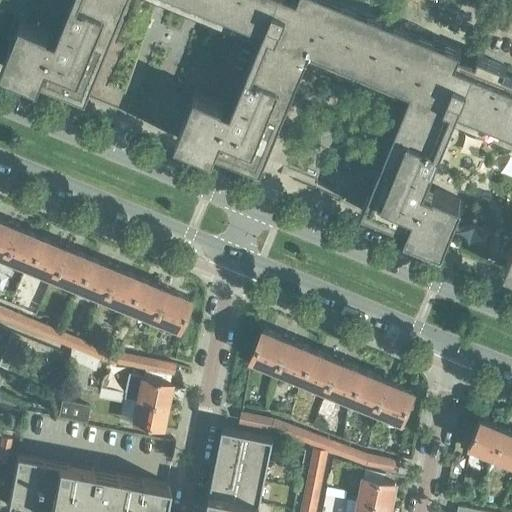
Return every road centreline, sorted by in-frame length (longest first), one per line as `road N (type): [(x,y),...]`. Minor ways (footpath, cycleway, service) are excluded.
road 1 (secondary): [(511,317),(252,211)]
road 2 (secondary): [(252,211),(0,106)]
road 3 (residential): [(184,511),(237,253)]
road 4 (secondary): [(0,160),(237,253)]
road 5 (secondary): [(237,253),(460,349)]
road 6 (residential): [(423,511),(460,349)]
